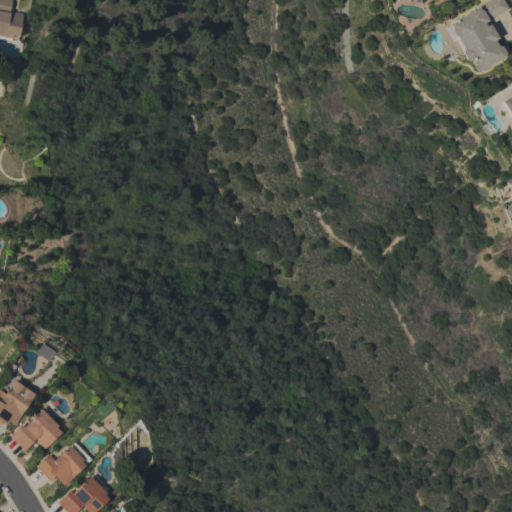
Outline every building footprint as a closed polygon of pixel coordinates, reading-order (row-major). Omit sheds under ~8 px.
[(0,0),(9,0),(8,11),(20,13),(16,36),(15,36),(14,41),(0,38),(0,0)] [(450,42),(442,28),(447,25),(447,24),(488,0),(502,0),(507,8),(482,23),(484,26),(488,24),(496,38),(492,40),(495,45),(499,46),(503,53),(502,56),(474,72),(473,71),(472,71),(470,66),(470,65),(468,61),(463,60),(459,53),(460,48),(459,49),(454,40),(450,42)] [(511,123),(509,119),(510,118),(500,101),(511,93),(511,123)] [(511,215),(508,218),(502,209),(511,203),(511,215)] [(34,355),(46,361),(51,351),(39,345),(34,355)] [(10,385),(13,381),(16,382),(23,386),(25,392),(23,394),(25,395),(24,398),(28,401),(24,408),(13,425),(7,421),(5,424),(0,421),(0,397),(3,393),(4,393),(9,384),(10,385)] [(56,426),(54,427),(59,432),(42,449),(35,442),(36,441),(34,439),(23,451),(8,436),(20,424),(22,426),(40,409),(56,426)] [(62,486),(53,476),(48,481),(35,467),(47,455),(52,460),(68,445),(68,446),(72,442),(84,455),(80,459),(81,459),(79,461),(83,465),(77,471),(77,472),(62,486)] [(90,474),(105,490),(102,492),(103,493),(102,494),(106,499),(92,511),(86,511),(84,510),(85,510),(81,505),(73,511),(65,511),(56,502),(68,491),(69,493),(87,476),(88,476),(90,474)]
